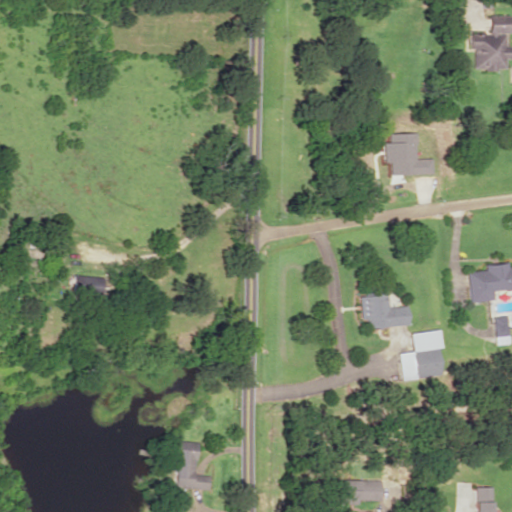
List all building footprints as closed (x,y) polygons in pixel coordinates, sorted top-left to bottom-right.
[(507,15),(486,15),(486,33),(468,33),(468,69),(502,69),(502,58),(503,58),(503,33),(507,33),(507,15)] [(417,156),(413,130),(383,134),(387,164),(390,164),(391,174),(428,170),(426,155),(417,156)] [(491,290),(511,287),(511,261),(481,265),(482,269),(463,271),(467,302),(491,299),(491,290)] [(70,291),(99,295),(101,277),(72,273),(70,291)] [(365,327),(405,325),(404,305),(385,306),(384,283),(360,284),(361,294),(357,294),(358,318),(365,318),(365,327)] [(489,316),(491,336),(506,334),(505,315),(489,316)] [(439,375),(435,329),(407,332),(409,351),(396,352),(399,379),(439,375)] [(194,441),(170,439),(168,470),(172,470),(171,486),(205,488),(206,474),(192,473),(194,441)] [(378,479),(335,478),(335,501),(378,502),(378,479)] [(488,511),(487,486),(470,486),(470,511),(488,511)]
